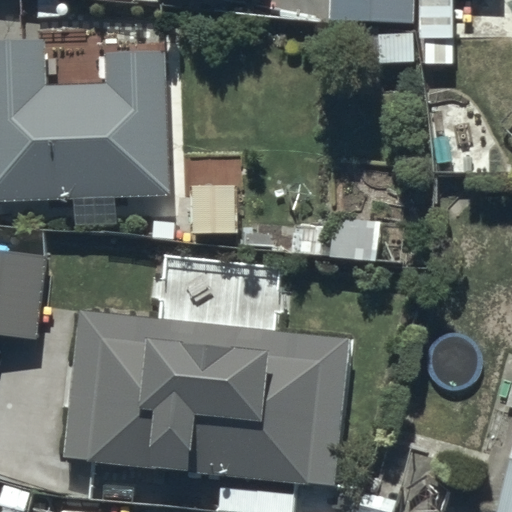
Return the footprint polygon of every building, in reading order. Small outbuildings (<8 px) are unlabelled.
[(418,0),(334,0),(334,18),(418,20),(418,0)] [(425,0),(425,39),(430,39),(430,62),(458,62),(457,0),(425,0)] [(242,156),(180,158),(176,46),(110,48),(111,80),(52,82),(50,35),(0,37),(0,201),(180,195),(181,233),(245,230),(242,156)] [(48,249),(0,244),(0,333),(41,336),(48,249)] [(353,334),(85,311),(72,461),(339,484),(353,334)]
